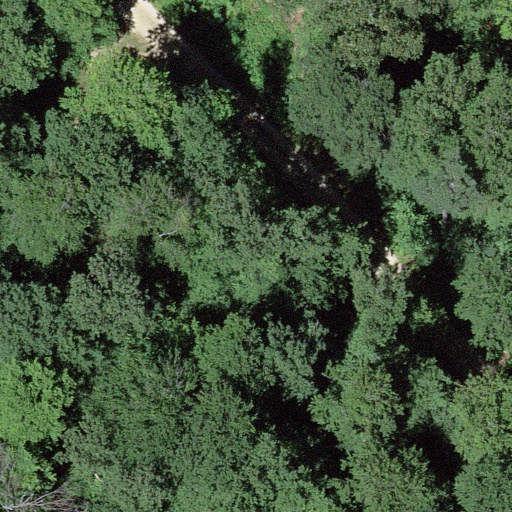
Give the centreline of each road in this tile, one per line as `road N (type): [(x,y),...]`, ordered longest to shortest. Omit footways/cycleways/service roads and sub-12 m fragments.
road 1 (track): [(121,0),(397,262),(511,385)]
road 2 (track): [(105,511),(30,349),(21,244),(125,4)]
